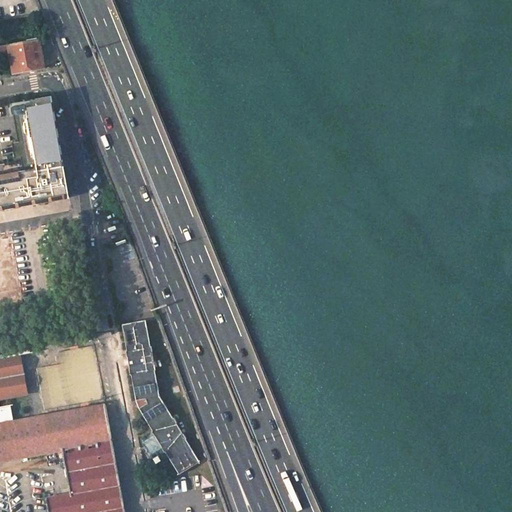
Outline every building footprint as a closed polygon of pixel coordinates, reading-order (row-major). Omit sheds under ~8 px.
[(39,38),(9,43),(14,73),(27,71),(45,67),(39,38)] [(35,166),(0,171),(0,205),(67,194),(50,96),(31,99),(32,105),(28,106),(29,108),(25,109),(26,113),(20,114),(28,164),(34,163),(35,166)] [(180,473),(201,462),(163,394),(149,319),(125,323),(140,399),(148,398),(150,401),(143,406),(180,473)] [(0,357),(0,397),(27,392),(20,354),(0,357)] [(0,459),(38,452),(61,448),(111,439),(105,404),(0,423),(0,459)] [(69,493),(46,497),(48,511),(124,511),(111,439),(61,448),(69,493)]
